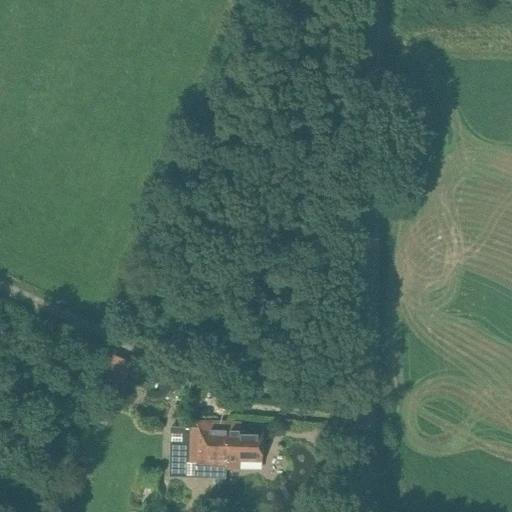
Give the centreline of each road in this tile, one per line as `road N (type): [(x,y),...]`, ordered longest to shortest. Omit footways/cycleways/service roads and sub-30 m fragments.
road 1 (unclassified): [(368,511),(378,0)]
road 2 (track): [(371,411),(170,364),(0,286)]
